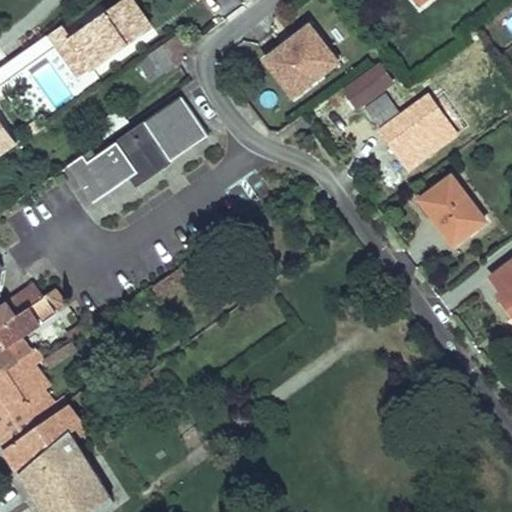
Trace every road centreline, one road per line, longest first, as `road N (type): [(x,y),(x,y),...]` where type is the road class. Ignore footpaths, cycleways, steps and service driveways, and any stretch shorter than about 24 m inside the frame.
road 1 (residential): [(511,424),(336,189),(311,167),(253,140),(222,107),(208,61),(270,0)]
road 2 (unknown): [(56,258),(253,140)]
